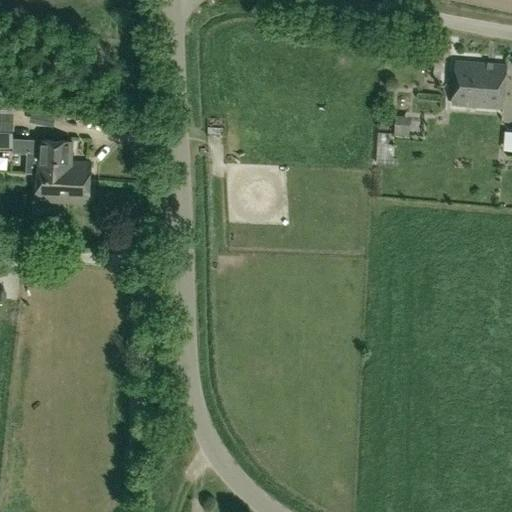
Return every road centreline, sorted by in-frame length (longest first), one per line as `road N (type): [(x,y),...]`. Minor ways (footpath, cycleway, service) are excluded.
road 1 (unclassified): [(275,511),(232,486),(204,442),(187,389),(170,0)]
road 2 (unclassified): [(310,0),(511,35)]
